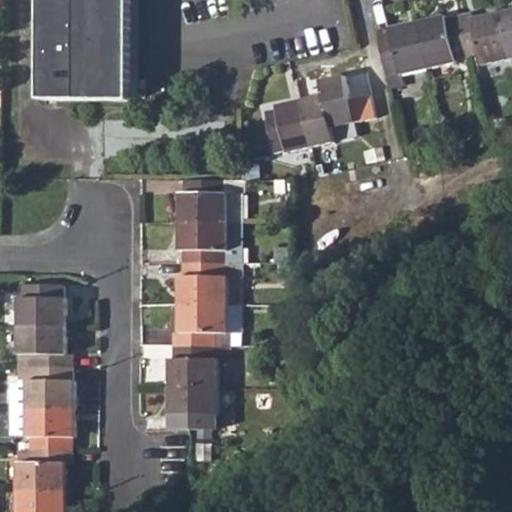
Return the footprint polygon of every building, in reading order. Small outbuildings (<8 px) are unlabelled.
[(132,102),(132,100),(132,0),(42,0),(43,101),(132,102)] [(132,0),(132,100),(139,100),(140,0),(132,0)] [(511,11),(502,14),(511,60),(511,11)] [(484,67),(511,61),(511,60),(502,14),(474,20),(472,14),(460,17),(469,58),(481,56),(484,67)] [(418,23),(429,71),(457,64),(456,62),(469,58),(460,17),(447,20),(446,17),(418,23)] [(401,74),(402,77),(429,71),(418,23),(390,29),(391,32),(378,35),(388,77),(401,74)] [(281,109),(268,111),(276,152),(289,150),(289,153),(313,148),(337,144),(334,128),(357,124),(348,76),(323,81),(326,96),(304,100),(280,106),(281,109)] [(229,181),(186,181),(185,194),(182,194),(182,222),(232,223),(232,194),(241,195),(241,181),(229,181)] [(186,263),(228,263),(239,264),(239,251),(231,250),(232,223),(182,222),(182,251),(186,252),(186,263)] [(231,305),(231,278),(239,278),(239,264),(228,263),(186,263),(186,276),(182,276),(182,305),(231,305)] [(21,299),(21,328),(70,328),(70,300),(21,299)] [(176,345),(218,346),(232,346),(233,334),(231,334),(231,305),(182,305),(182,333),(176,333),(176,345)] [(21,328),(21,368),(77,369),(77,356),(70,357),(70,328),(21,328)] [(222,388),(222,359),(232,359),(232,346),(218,346),(176,345),(176,359),(172,359),(172,388),(222,388)] [(30,380),(30,409),(80,409),(80,382),(77,383),(77,369),(21,368),(21,380),(30,380)] [(175,416),(175,431),(191,430),(218,429),(218,415),(222,415),(222,388),(172,388),(172,416),(175,416)] [(33,438),(33,451),(76,451),(76,439),(79,438),(80,409),(30,409),(29,438),(33,438)] [(21,492),(70,492),(70,464),(76,464),(76,451),(33,451),(21,451),(21,492)] [(69,511),(70,492),(21,492),(20,511),(69,511)]
